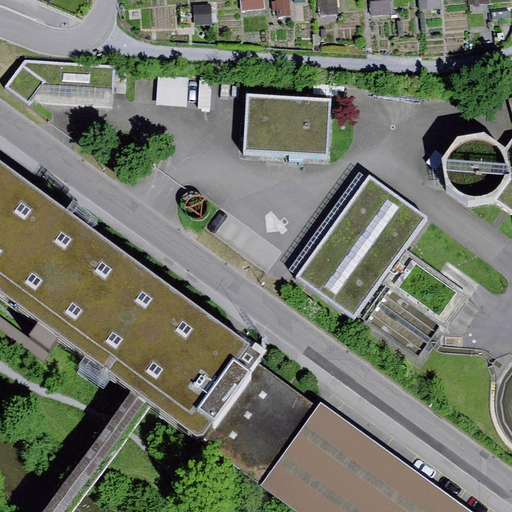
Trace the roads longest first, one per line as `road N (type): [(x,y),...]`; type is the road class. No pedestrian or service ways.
road 1 (residential): [(0,113),(511,484)]
road 2 (track): [(91,35),(119,50),(452,68),(511,52)]
road 3 (residential): [(0,20),(80,39),(91,35),(107,3)]
